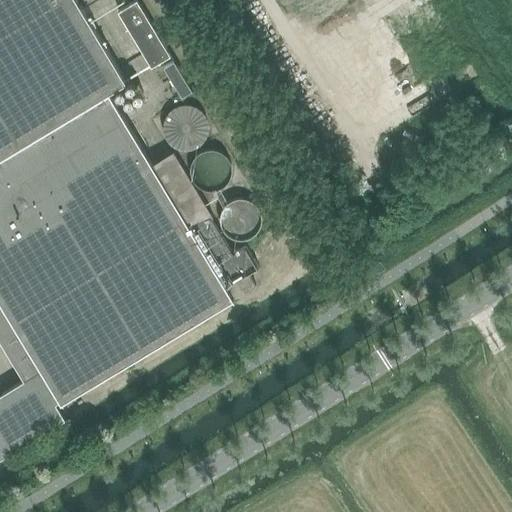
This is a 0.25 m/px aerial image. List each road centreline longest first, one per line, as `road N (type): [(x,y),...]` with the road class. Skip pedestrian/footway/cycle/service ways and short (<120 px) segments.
road 1 (tertiary): [(144,511),(511,276)]
road 2 (track): [(367,162),(303,57),(393,0)]
